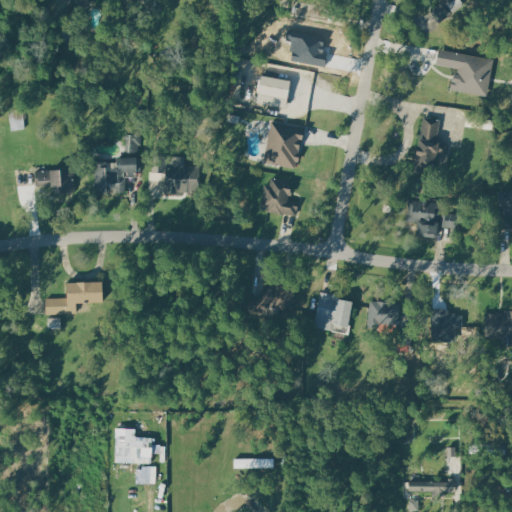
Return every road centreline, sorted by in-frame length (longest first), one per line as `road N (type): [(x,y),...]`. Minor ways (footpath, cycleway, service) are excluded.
road 1 (residential): [(0,244),(155,236),(511,268)]
road 2 (residential): [(378,0),(334,251)]
